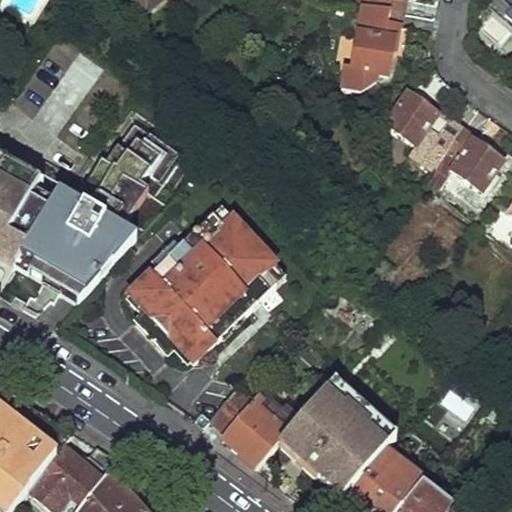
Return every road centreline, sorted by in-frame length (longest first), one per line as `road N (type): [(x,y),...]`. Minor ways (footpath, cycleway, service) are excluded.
road 1 (primary): [(0,346),(239,511)]
road 2 (residential): [(456,0),(452,54),(511,108)]
